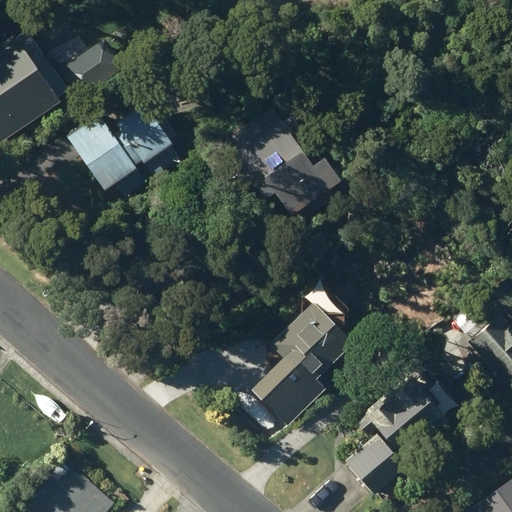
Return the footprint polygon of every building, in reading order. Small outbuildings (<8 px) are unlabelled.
[(0,96),(19,110),(42,77),(53,63),(0,23),(0,96)] [(149,83),(159,116),(207,101),(197,68),(149,83)] [(85,116),(54,135),(89,189),(122,168),(120,164),(127,159),(129,162),(132,160),(143,177),(171,160),(134,100),(101,120),(106,128),(97,134),(85,116)] [(324,185),(336,177),(323,159),(312,167),(271,112),(229,141),(265,191),(274,185),(297,216),(331,193),(324,185)] [(279,363),(250,391),(281,423),(318,388),(306,376),(339,345),(298,303),(258,341),(279,363)] [(463,340),(496,379),(511,365),(511,356),(504,347),(506,345),(498,336),(496,337),(483,323),(463,340)] [(364,437),(340,460),(370,492),(394,469),(385,459),(430,416),(404,388),(400,391),(390,380),(348,420),(364,437)] [(511,511),(511,472),(455,511),(511,511)]
